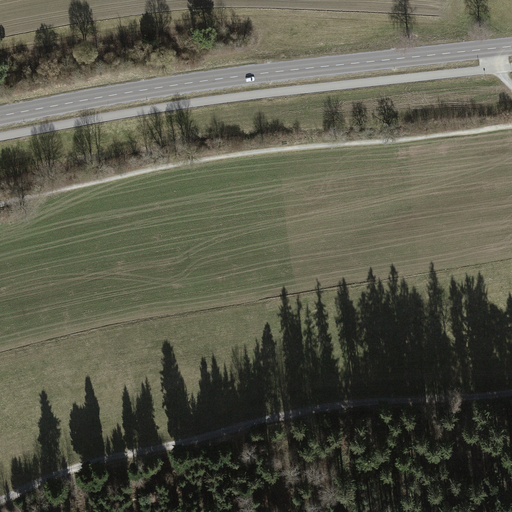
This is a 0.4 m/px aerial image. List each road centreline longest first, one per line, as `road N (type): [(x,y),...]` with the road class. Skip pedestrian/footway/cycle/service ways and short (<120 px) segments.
road 1 (track): [(511,390),(287,413),(69,470),(0,500)]
road 2 (secondary): [(0,117),(185,83),(511,46)]
